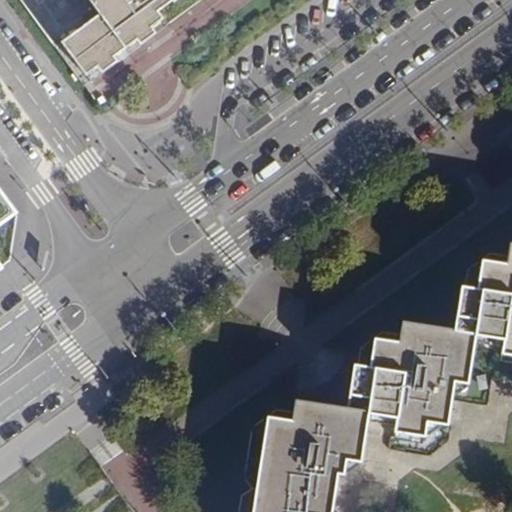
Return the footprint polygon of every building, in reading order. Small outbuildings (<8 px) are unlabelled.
[(88,0),(99,14),(62,41),(87,75),(97,67),(102,74),(117,63),(112,56),(136,39),(141,46),(157,34),(151,27),(164,18),(159,12),(175,0),(88,0)] [(511,246),(510,246),(508,264),(484,260),(480,292),(462,290),(458,332),(405,326),(403,346),(387,345),(386,355),(374,354),(372,370),(384,372),(382,385),(377,384),(373,416),(399,419),(396,439),(428,444),(430,424),(451,427),(455,382),(473,384),(477,346),(506,349),(504,364),(511,364),(511,246)] [(387,345),(375,343),(374,354),(386,355),(387,345)] [(384,372),(372,370),(358,368),(352,413),(365,415),(373,416),(377,384),(382,385),(384,372)] [(304,427),(296,426),(286,453),(272,488),(268,511),(345,511),(349,488),(337,487),(340,463),(358,466),(363,429),(365,415),(352,413),(350,413),(306,407),(304,427)] [(363,429),(358,466),(366,467),(370,438),(373,416),(365,415),(363,429)] [(286,453),(296,426),(281,424),(272,488),(286,453)] [(356,480),(358,466),(340,463),(337,487),(349,488),(350,480),(356,480)]
